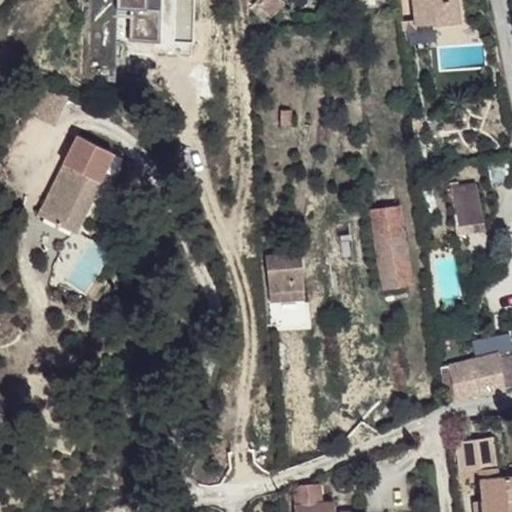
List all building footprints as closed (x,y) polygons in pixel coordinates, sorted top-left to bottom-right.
[(124,0),(120,52),(146,55),(150,0),(163,0),(161,28),(191,31),(194,0),(124,0)] [(406,0),(407,36),(425,35),(426,39),(451,38),(450,0),(406,0)] [(279,127),(292,128),(293,114),(279,113),(279,127)] [(79,199),(92,208),(126,151),(90,129),(73,158),(83,165),(70,185),(81,192),(79,199)] [(85,219),(92,208),(79,199),(81,192),(70,185),(60,205),(85,219)] [(452,189),(455,210),(474,208),(471,185),(452,189)] [(455,210),(457,230),(483,227),(480,206),(474,208),(455,210)] [(372,213),(384,293),(413,289),(401,209),(372,213)] [(459,247),(461,257),(470,255),(469,244),(459,247)] [(267,261),(270,306),(305,303),(301,256),(267,261)] [(507,333),(471,341),(475,361),(511,353),(507,333)] [(475,361),(442,368),(445,397),(458,395),(458,396),(477,392),(479,398),(511,390),(511,352),(511,353),(475,361)] [(495,468),(492,441),(478,442),(479,469),(495,468)] [(476,470),(479,469),(478,442),(465,443),(466,471),(476,470)] [(476,470),(476,482),(495,480),(495,468),(479,469),(476,470)] [(474,503),(475,511),(511,511),(511,478),(495,480),(476,482),(479,502),(474,503)] [(293,508),(293,511),(335,511),(334,503),(321,505),(320,486),(299,488),(296,494),(296,506),(293,508)]
